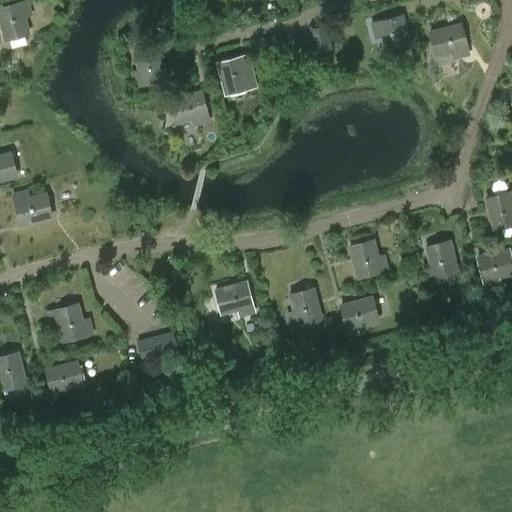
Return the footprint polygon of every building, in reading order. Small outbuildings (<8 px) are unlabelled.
[(26,18),(33,16),(28,0),(23,0),(0,6),(0,27),(4,42),(30,34),(26,18)] [(384,55),(412,48),(403,13),(370,22),(374,40),(381,38),(384,55)] [(453,60),(470,56),(464,23),(428,32),(435,58),(452,54),(453,60)] [(316,54),(333,50),(326,24),(309,29),(316,54)] [(134,89),(168,81),(160,45),(132,52),(136,69),(130,71),(134,89)] [(224,97),(251,90),(258,88),(249,53),(215,62),(224,97)] [(193,126),(211,122),(203,89),(168,98),(175,126),(191,121),(193,126)] [(0,182),(18,178),(11,150),(5,152),(4,145),(0,145),(0,182)] [(19,227),(53,217),(46,190),(40,191),(39,185),(11,192),(19,227)] [(492,231),(511,225),(511,194),(511,190),(483,197),(492,231)] [(356,279),(390,271),(386,254),(379,255),(374,238),(347,245),(356,279)] [(425,282),(460,274),(451,239),(424,246),(428,262),(422,264),(425,282)] [(497,279),(511,275),(511,246),(476,255),(482,288),(498,286),(497,279)] [(238,317),(256,313),(248,280),(213,289),(220,315),(237,311),(238,317)] [(315,286),(288,294),(290,310),(285,311),(289,329),(324,321),(315,286)] [(363,327),(381,323),(373,295),(338,304),(347,337),(364,334),(363,327)] [(89,336),(79,302),(45,311),(49,324),(56,322),(61,345),(89,336)] [(142,362),(180,352),(174,331),(137,341),(142,362)] [(0,355),(0,390),(0,392),(28,385),(19,350),(0,355)] [(68,391),(85,386),(79,360),(44,368),(52,400),(70,398),(68,391)]
